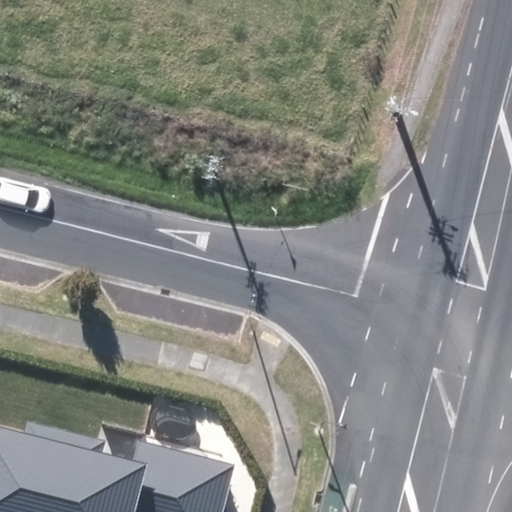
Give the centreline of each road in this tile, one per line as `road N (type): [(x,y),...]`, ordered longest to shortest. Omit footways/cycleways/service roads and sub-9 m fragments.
road 1 (unclassified): [(446,304),(0,195)]
road 2 (tertiary): [(511,51),(446,304)]
road 3 (tertiary): [(446,304),(395,511)]
